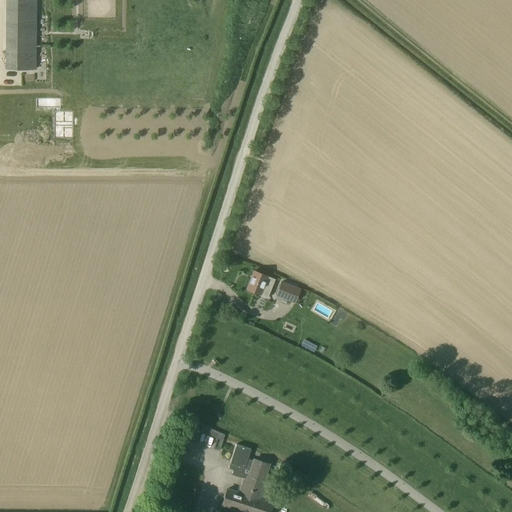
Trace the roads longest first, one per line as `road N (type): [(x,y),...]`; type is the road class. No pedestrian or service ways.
road 1 (unclassified): [(179,357),(301,0)]
road 2 (unclassified): [(179,357),(304,419),(437,511)]
road 3 (unclassified): [(128,511),(179,357)]
